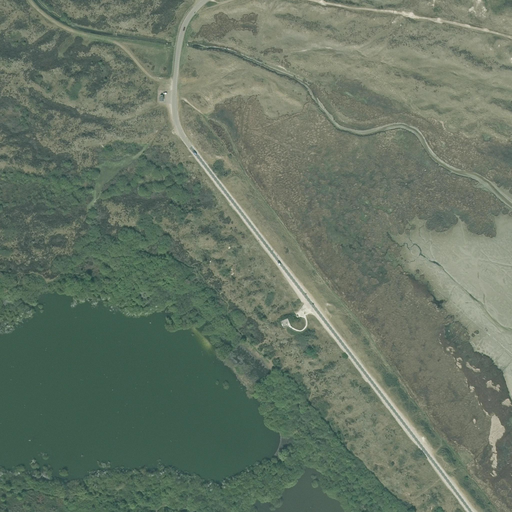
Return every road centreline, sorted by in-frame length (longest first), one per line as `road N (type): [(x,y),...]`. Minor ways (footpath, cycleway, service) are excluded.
road 1 (unclassified): [(470,511),(180,132),(173,105),(178,45),(205,0)]
road 2 (track): [(28,0),(63,28),(114,42),(147,75),(170,81)]
